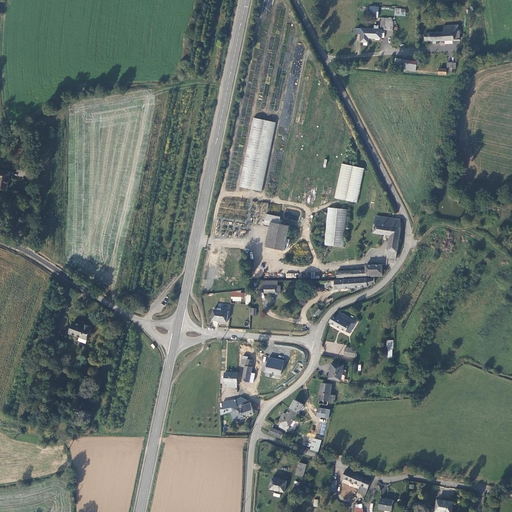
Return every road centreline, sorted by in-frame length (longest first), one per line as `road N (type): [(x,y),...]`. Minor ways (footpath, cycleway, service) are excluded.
road 1 (unclassified): [(317,340),(327,315),(393,272),(409,236),(325,59)]
road 2 (secondary): [(245,0),(179,317)]
road 3 (unclassified): [(495,491),(407,475),(385,479),(254,433)]
road 4 (unclassified): [(146,323),(0,240)]
road 5 (secondary): [(171,353),(139,511)]
